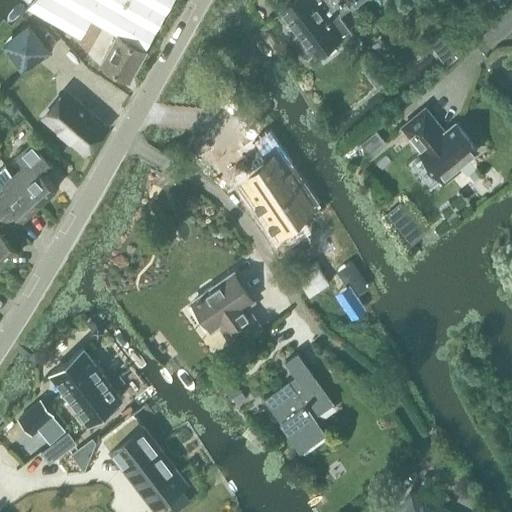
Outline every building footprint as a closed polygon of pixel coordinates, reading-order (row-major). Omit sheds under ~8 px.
[(146,47),(172,0),(31,0),(28,4),(82,34),(92,16),(117,31),(100,60),(130,77),(147,48),(146,47)] [(290,0),(280,9),(298,32),(292,37),(292,40),(305,57),(309,57),(314,54),(316,57),(340,39),(345,46),(357,37),(341,16),(340,16),(327,0),(290,0)] [(327,0),(340,16),(341,16),(342,15),(350,8),(351,8),(346,1),(347,0),(327,0)] [(31,21),(1,43),(22,71),(52,49),(31,21)] [(66,91),(44,117),(85,151),(107,126),(66,91)] [(425,107),(401,127),(419,149),(418,151),(445,184),(462,170),(460,167),(479,151),(456,123),(445,131),(425,107)] [(377,129),(361,142),(371,155),(387,142),(377,129)] [(265,163),(246,175),(253,187),(247,191),(274,233),(294,219),(286,206),(299,197),(279,166),(286,161),(266,131),(250,141),(265,163)] [(12,172),(40,203),(57,188),(44,173),(54,163),(32,140),(15,156),(22,164),(13,172),(12,172)] [(0,170),(0,209),(2,212),(10,204),(17,212),(24,219),(40,203),(12,172),(13,172),(6,165),(0,170)] [(402,210),(387,219),(407,253),(423,244),(402,210)] [(0,264),(18,249),(0,228),(0,264)] [(252,299),(233,272),(215,285),(211,284),(204,289),(203,293),(193,300),(212,327),(219,322),(234,343),(259,326),(244,304),(252,299)] [(50,373),(87,422),(121,396),(112,384),(85,347),(50,373)] [(301,450),(326,432),(315,416),(333,403),(297,354),(285,362),(295,377),(264,399),(301,450)] [(232,400),(242,393),(224,369),(214,376),(232,400)] [(40,399),(18,417),(32,434),(54,415),(40,399)] [(186,482),(142,425),(110,450),(122,466),(125,463),(156,504),(186,482)] [(167,439),(176,451),(189,440),(180,429),(167,439)] [(76,442),(68,431),(42,451),(50,462),(76,442)] [(411,491),(400,511),(445,511),(447,509),(411,491)]
